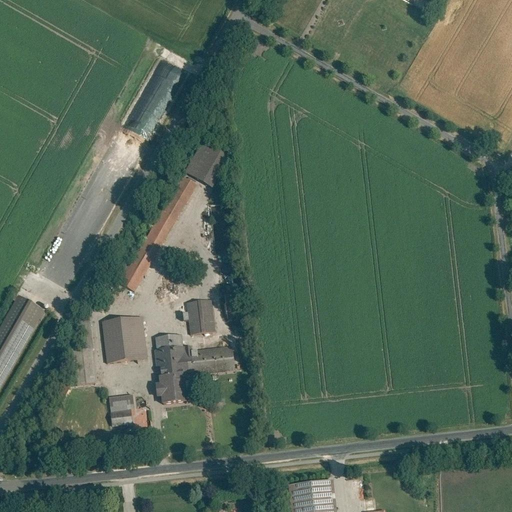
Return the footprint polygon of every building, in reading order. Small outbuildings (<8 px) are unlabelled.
[(408,0),(430,11),(436,0),(408,0)] [(132,136),(115,166),(131,174),(147,144),(132,136)] [(201,142),(185,177),(214,190),(230,155),(201,142)] [(181,185),(120,287),(131,294),(193,192),(181,185)] [(0,395),(47,311),(19,295),(0,327),(0,395)] [(225,298),(226,318),(239,317),(238,297),(225,298)] [(213,330),(208,301),(188,304),(193,334),(213,330)] [(139,315),(101,321),(107,363),(146,357),(139,315)] [(97,387),(90,323),(79,325),(82,354),(70,356),(74,389),(97,387)] [(184,377),(238,369),(234,342),(181,349),(179,337),(157,340),(166,408),(188,405),(184,377)] [(112,395),(112,412),(134,411),(134,394),(112,395)] [(329,511),(327,490),(282,494),(283,511),(329,511)]
